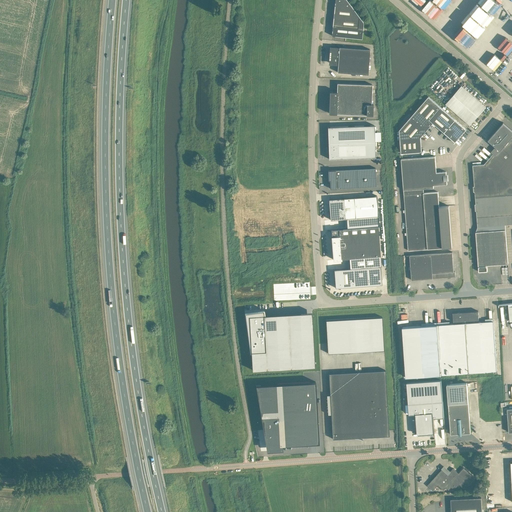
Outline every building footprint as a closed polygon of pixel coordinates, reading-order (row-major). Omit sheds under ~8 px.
[(346,0),(335,0),(332,36),(362,39),(363,22),(346,0)] [(436,6),(447,12),(454,0),(427,0),(423,4),(419,10),(427,14),(436,6)] [(500,12),(505,4),(499,0),(486,0),(481,8),(476,5),(468,16),(472,19),(464,30),(477,39),(485,27),(483,25),(491,13),(494,15),(498,10),(500,12)] [(502,62),(511,48),(511,44),(505,40),(501,45),(503,47),(496,57),(502,62)] [(331,48),(330,63),(338,63),(338,72),(368,74),(370,49),(339,47),(339,49),(331,48)] [(372,84),(337,83),(337,92),(330,91),(330,113),(373,115),(373,104),(372,104),(372,84)] [(486,107),(474,96),(462,85),(446,104),(470,125),(486,107)] [(400,130),(401,153),(422,151),(421,137),(433,122),(455,142),(466,129),(429,96),(400,130)] [(488,164),(473,165),(477,217),(478,226),(505,224),(511,223),(511,129),(503,122),(488,140),(491,142),(495,146),(491,152),(495,155),(488,164)] [(374,125),(330,127),(330,133),(328,133),(328,143),(375,141),(374,125)] [(376,157),(375,141),(328,143),(329,156),(331,156),(331,159),(376,157)] [(263,153),(237,154),(242,268),(268,267),(268,264),(273,263),(273,265),(303,264),(299,177),(269,178),(269,173),(264,173),(263,153)] [(430,156),(401,159),(403,185),(404,190),(423,188),(434,188),(434,185),(447,184),(447,180),(448,180),(448,174),(446,175),(446,171),(437,172),(435,156),(430,156)] [(329,181),(330,181),(330,188),(377,186),(375,168),(328,170),(329,181)] [(423,188),(404,190),(404,194),(404,199),(408,250),(452,247),(449,206),(439,207),(438,192),(424,193),(423,188)] [(377,196),(354,197),(356,218),(379,216),(377,196)] [(354,197),(329,199),(330,220),(346,218),(356,218),(354,197)] [(339,229),(331,229),(332,245),(333,252),(333,259),(341,259),(349,258),(350,268),(357,268),(381,266),(380,256),(378,226),(379,226),(379,216),(356,218),(346,218),(347,228),(343,228),(343,229),(339,229)] [(478,232),(476,232),(478,266),(480,266),(480,267),(478,267),(479,271),(487,271),(487,266),(486,266),(486,265),(508,263),(508,258),(506,229),(505,224),(478,226),(478,227),(478,232)] [(431,253),(410,255),(412,280),(433,278),(437,278),(443,277),(444,277),(456,276),(455,271),(454,271),(452,252),(447,252),(431,253)] [(381,266),(357,268),(359,286),(377,285),(380,284),(382,284),(382,283),(381,266)] [(342,269),(334,269),(335,288),(337,288),(359,286),(357,268),(350,268),(342,269)] [(479,320),(478,311),(460,312),(458,313),(458,312),(453,312),(453,321),(454,321),(454,323),(402,327),(406,377),(497,371),(494,321),(479,322),(478,320),(479,320)] [(261,315),(250,316),(251,352),(252,370),(315,366),(312,318),(312,312),(261,315)] [(383,317),(326,320),(328,353),(384,350),(383,317)] [(386,370),(329,373),(332,439),(389,436),(386,370)] [(441,380),(407,382),(409,414),(416,413),(417,435),(424,435),(424,434),(428,434),(435,434),(433,417),(444,416),(441,380)] [(316,382),(256,385),(267,451),(283,450),(283,445),(309,443),(319,443),(318,417),(316,382)] [(461,383),(447,384),(450,429),(451,434),(459,434),(459,435),(463,435),(462,433),(471,433),(470,428),(467,382),(461,383)] [(465,489),(472,481),(475,478),(464,467),(459,473),(453,468),(449,472),(449,471),(447,471),(447,472),(443,468),(427,485),(433,490),(438,485),(444,490),(446,487),(449,490),(451,487),(454,489),(459,484),(465,489)] [(481,511),(481,497),(451,499),(451,511),(481,511)]
